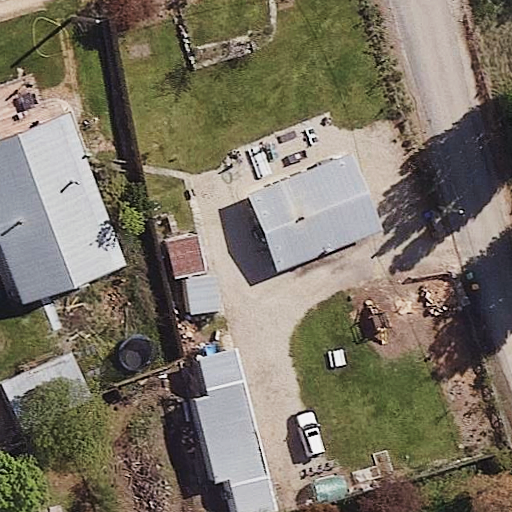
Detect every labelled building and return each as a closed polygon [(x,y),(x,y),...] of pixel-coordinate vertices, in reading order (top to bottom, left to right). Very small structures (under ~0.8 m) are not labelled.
[(121,252),(60,104),(0,129),(0,284),(6,299),(121,252)] [(236,176),(277,269),(381,223),(340,131),(236,176)] [(218,307),(200,228),(144,241),(162,320),(218,307)] [(226,511),(276,499),(234,347),(185,361),(226,511)] [(69,350),(0,377),(0,391),(20,443),(95,414),(69,350)]
